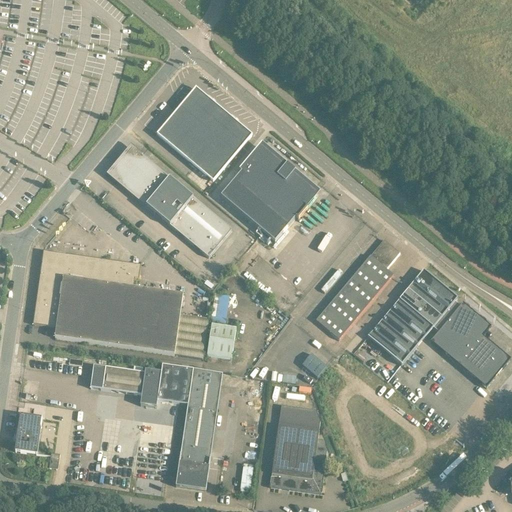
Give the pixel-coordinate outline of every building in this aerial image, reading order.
[(197,91),(158,137),(214,183),(252,137),(197,91)] [(111,177),(146,208),(209,260),(232,232),(142,157),(133,150),(111,177)] [(237,186),(288,229),(317,195),(294,176),(296,173),(288,166),(286,169),(263,150),(242,174),(245,177),(237,186)] [(400,255),(385,243),(317,323),(339,342),(394,277),(387,271),(400,255)] [(34,327),(57,330),(56,340),(203,361),(209,322),(181,317),(184,297),(174,296),(135,290),(134,290),(138,267),(45,253),(41,277),(34,327)] [(439,335),(431,344),(486,390),(511,361),(483,338),(491,329),(463,306),(462,308),(455,303),(457,301),(424,273),(384,321),(369,339),(402,367),(433,330),(439,335)] [(226,325),(230,299),(216,297),(212,323),(226,325)] [(232,361),(237,331),(212,327),(208,358),(232,361)] [(317,380),(326,369),(311,356),(302,368),(317,380)] [(383,410),(392,399),(341,357),(332,367),(383,410)] [(158,403),(162,375),(146,373),(146,376),(94,368),(91,391),(143,398),(141,408),(157,410),(158,403)] [(163,368),(162,375),(158,403),(189,407),(182,457),(181,457),(177,489),(206,493),(223,377),(184,371),(163,368)] [(329,431),(342,426),(326,385),(313,390),(329,431)] [(441,455),(439,453),(447,444),(392,399),(383,410),(382,411),(388,416),(409,471),(435,461),(441,455)] [(328,453),(326,448),(324,442),(319,441),(321,424),(317,413),(282,408),(271,489),(322,496),(328,453)] [(21,417),(18,436),(16,454),(38,457),(43,420),(21,417)] [(380,488),(355,421),(342,426),(329,431),(354,498),(380,488)] [(175,438),(174,447),(182,448),(183,439),(175,438)] [(61,457),(59,456),(52,456),(51,460),(50,470),(58,472),(61,457)]
